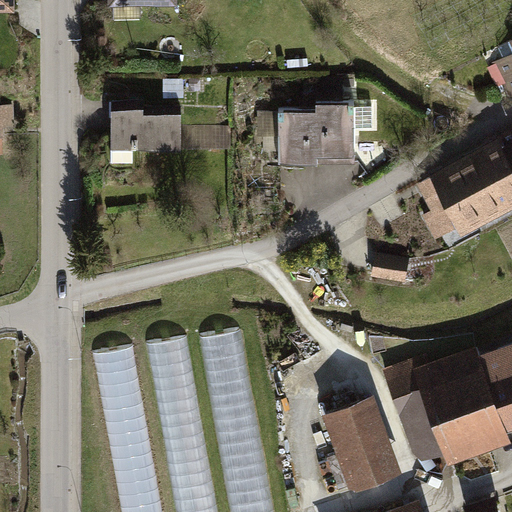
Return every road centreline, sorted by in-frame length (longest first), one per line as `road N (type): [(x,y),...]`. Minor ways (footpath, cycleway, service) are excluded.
road 1 (residential): [(59,303),(261,250),(511,114)]
road 2 (residential): [(59,303),(61,0)]
road 3 (residential): [(58,511),(59,303)]
